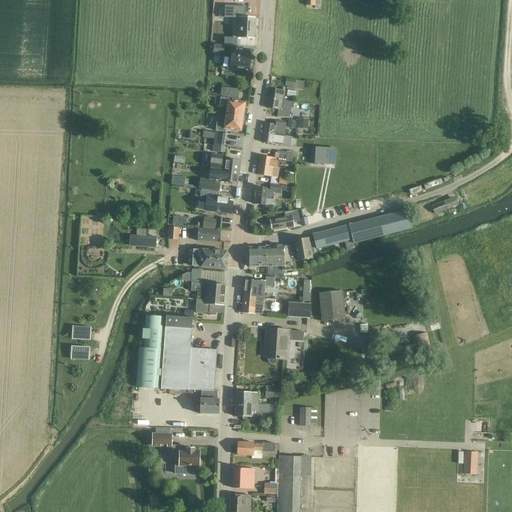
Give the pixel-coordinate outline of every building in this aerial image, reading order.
[(238,38),(244,38),(254,39),(255,19),(246,18),(246,7),(226,6),(225,17),(239,18),(238,38)] [(224,38),(224,44),(236,46),(236,38),(224,38)] [(215,45),(214,54),(224,55),(225,45),(215,45)] [(239,68),(249,70),(251,56),(244,55),(244,54),(233,52),(232,59),(229,58),(228,69),(238,71),(239,68)] [(286,79),(285,86),(288,86),(287,89),(294,90),(296,80),(286,79)] [(268,98),(289,101),(290,97),(284,97),(284,92),(285,88),(281,88),(281,91),(270,90),(268,98)] [(222,97),(229,98),(239,99),(240,92),(229,91),(229,93),(223,92),(222,97)] [(211,97),(210,107),(219,108),(220,98),(211,97)] [(228,106),(227,115),(244,118),(245,110),(243,109),(244,104),(229,102),(226,102),(227,99),(221,98),(220,105),(228,106)] [(277,118),(287,119),(288,119),(289,114),(286,114),(287,107),(290,108),(291,102),(289,102),(289,101),(268,98),(267,108),(278,110),(277,118)] [(244,118),(227,115),(225,125),(217,123),(216,131),(222,132),(222,128),(225,128),(226,128),(240,130),(241,125),(242,126),(244,118)] [(298,119),(297,129),(308,130),(309,120),(298,119)] [(263,133),(284,136),(286,123),(275,121),(274,125),(264,124),(263,133)] [(262,143),(272,144),(290,147),(291,137),(284,136),(263,133),(262,143)] [(310,165),(330,166),(336,166),(336,148),(311,148),(310,165)] [(222,159),(223,156),(212,154),(210,169),(220,170),(225,170),(224,174),(233,175),(233,172),(238,173),(240,162),(230,161),(222,159)] [(260,156),(258,165),(279,168),(280,161),(282,161),(283,155),(275,154),(274,159),(260,156)] [(257,175),(267,177),(277,178),(279,168),(258,165),(257,175)] [(210,169),(208,180),(216,181),(215,184),(220,185),(220,181),(227,182),(237,184),(238,173),(233,172),(233,175),(224,174),(225,170),(220,170),(210,169)] [(200,187),(200,189),(201,189),(218,192),(219,192),(220,185),(215,184),(216,181),(208,180),(201,179),(200,182),(200,187)] [(255,188),(253,204),(263,205),(264,199),(271,200),(272,193),(279,194),(280,186),(270,185),(270,190),(266,189),(255,188)] [(213,213),(221,214),(231,215),(233,202),(227,202),(228,199),(217,198),(218,192),(200,189),(200,190),(197,190),(196,198),(202,198),(202,199),(215,201),(215,204),(211,203),(209,212),(213,213)] [(446,210),(443,202),(431,206),(434,214),(446,210)] [(270,220),(272,231),(291,227),(291,228),(294,228),(293,223),(299,222),(297,210),(284,213),(285,218),(270,220)] [(343,227),(313,235),(313,237),(315,245),(316,247),(352,238),(353,244),(374,239),(383,236),(407,230),(408,230),(413,229),(408,211),(402,212),(379,218),(349,226),(349,227),(343,228),(343,227)] [(204,219),(203,228),(216,229),(217,220),(204,219)] [(168,228),(168,240),(179,240),(179,228),(168,228)] [(198,230),(197,241),(217,243),(218,231),(198,230)] [(136,237),(136,246),(147,246),(147,237),(136,237)] [(293,247),(296,261),(296,262),(310,259),(308,246),(306,239),(292,241),(293,247)] [(352,240),(346,242),(348,250),(354,249),(352,240)] [(273,266),(273,275),(274,276),(283,275),(282,271),(296,269),(292,247),(282,247),(282,246),(266,246),(266,248),(271,247),(272,267),(273,266)] [(266,248),(249,248),(249,267),(272,267),(271,247),(266,248)] [(218,252),(193,250),(192,267),(216,269),(225,269),(227,253),(218,252)] [(244,291),(244,296),(254,297),(253,298),(264,299),(266,281),(255,281),(245,280),(244,291)] [(304,281),(302,302),(310,303),(312,281),(304,281)] [(197,297),(205,298),(205,295),(225,296),(226,286),(206,284),(206,288),(201,287),(201,283),(191,282),(191,290),(197,290),(197,297)] [(319,294),(321,322),(345,320),(343,291),(319,294)] [(217,313),(224,314),(225,296),(205,295),(205,298),(205,301),(197,300),(196,302),(196,312),(209,313),(209,315),(210,316),(215,316),(217,315),(217,313)] [(242,313),(260,315),(262,315),(263,305),(253,304),(254,297),(244,296),(242,313)] [(287,316),(298,317),(299,304),(288,303),(287,316)] [(310,305),(299,304),(298,317),(309,318),(310,305)] [(137,380),(137,387),(162,389),(202,390),(214,391),(217,351),(190,349),(192,318),(182,318),(164,317),(146,316),(145,330),(143,330),(142,339),(144,339),(144,348),(143,348),(139,348),(138,364),(137,380)] [(73,327),(72,339),(90,340),(91,328),(73,327)] [(267,330),(266,343),(268,344),(267,359),(268,359),(268,362),(269,363),(271,364),(274,365),(276,364),(278,362),(278,360),(287,361),(288,346),(288,341),(303,342),(304,332),(289,331),(267,330)] [(432,353),(427,332),(414,335),(417,347),(414,348),(416,356),(432,353)] [(72,347),(71,360),(89,361),(89,348),(72,347)] [(390,357),(381,360),(384,368),(393,364),(390,357)] [(265,388),(265,398),(280,399),(280,389),(265,388)] [(200,398),(199,414),(209,414),(217,415),(219,415),(219,400),(216,399),(217,391),(214,391),(202,390),(202,398),(200,398)] [(235,393),(235,402),(251,402),(251,405),(257,405),(257,394),(245,393),(237,393),(235,393)] [(235,402),(234,417),(235,417),(244,417),(251,418),(251,411),(257,411),(257,414),(267,414),(267,405),(257,405),(251,405),(251,402),(235,402)] [(300,408),(300,427),(311,427),(311,424),(317,424),(317,409),(311,409),(300,408)] [(152,434),(152,448),(160,448),(160,445),(167,446),(167,448),(172,448),(172,434),(152,434)] [(253,443),(248,443),(238,443),(237,455),(252,456),(252,459),(262,459),(262,450),(265,450),(265,452),(275,452),(275,444),(262,443),(262,445),(253,444),(253,443)] [(187,476),(197,476),(197,466),(199,466),(199,452),(194,452),(194,449),(186,449),(186,451),(180,451),(181,447),(173,446),(173,458),(180,458),(179,473),(187,473),(187,476)] [(464,452),(463,474),(476,475),(477,453),(464,452)] [(299,511),(301,476),(311,477),(311,457),(300,456),(278,457),(277,511),(299,511)] [(233,488),(242,489),(254,489),(255,469),(234,468),(233,488)] [(264,483),(264,495),(277,496),(277,484),(264,483)] [(229,511),(244,511),(245,503),(248,503),(248,497),(230,496),(229,511)]
